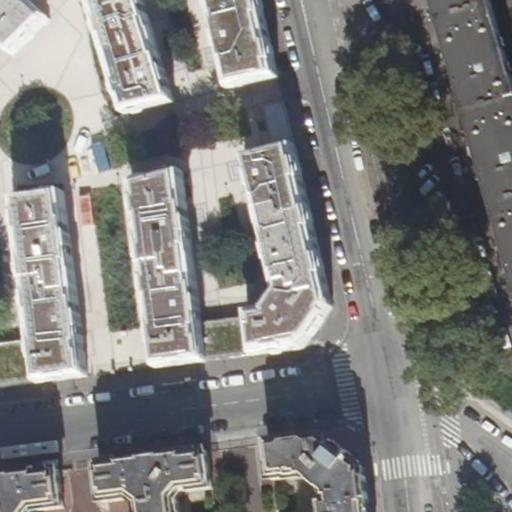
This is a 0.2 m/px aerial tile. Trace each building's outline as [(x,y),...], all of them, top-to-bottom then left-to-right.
[(48,19),(28,0),(209,0),(231,90),(279,78),(276,68),(260,0),(0,0),(0,42),(14,55),(48,19)] [(91,0),(126,116),(174,104),(143,0),(91,0)] [(511,79),(489,0),(432,0),(454,73),(445,76),(450,88),(457,86),(480,165),(471,167),(476,180),(484,178),(507,257),(498,260),(503,272),(511,270),(511,275),(511,79)] [(133,185),(157,368),(175,365),(278,352),(304,349),(333,308),(326,278),(305,190),(295,146),(247,158),(279,296),(268,312),(249,315),(250,319),(202,325),(182,174),(133,185)] [(0,388),(40,383),(56,381),(88,377),(64,194),(15,200),(34,341),(0,345),(0,388)] [(369,511),(364,468),(325,437),(294,441),(268,444),(273,481),(290,479),(290,481),(305,479),(325,495),(326,506),(322,506),(322,511),(369,511)] [(180,511),(179,501),(180,501),(187,493),(186,492),(213,489),(208,452),(146,460),(99,466),(104,502),(129,499),(138,506),(139,511),(180,511)] [(36,511),(38,511),(65,507),(60,471),(1,478),(0,478),(0,511),(36,511)]
